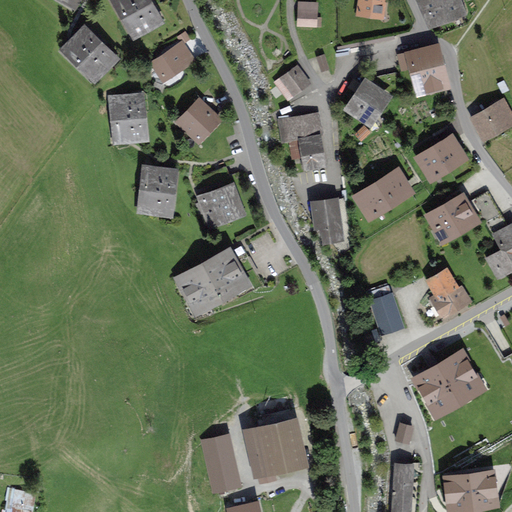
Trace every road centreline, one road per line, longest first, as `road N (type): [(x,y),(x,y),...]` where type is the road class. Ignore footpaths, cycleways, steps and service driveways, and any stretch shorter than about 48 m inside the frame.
road 1 (unclassified): [(335,386),(312,287),(263,192),(243,118),(185,0)]
road 2 (residential): [(511,191),(468,131),(450,57),(407,0)]
road 3 (unclassified): [(335,386),(511,291)]
road 4 (unclassified): [(353,511),(335,386)]
